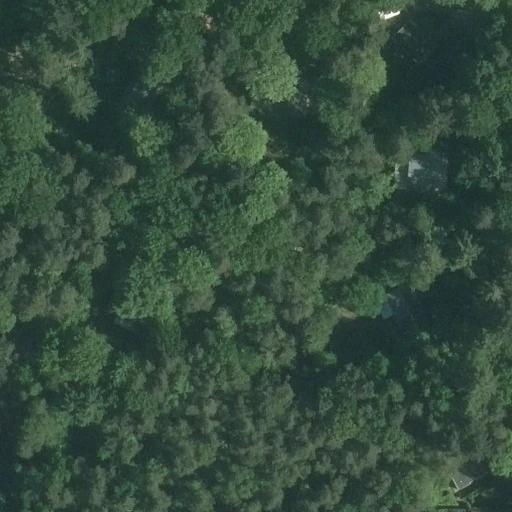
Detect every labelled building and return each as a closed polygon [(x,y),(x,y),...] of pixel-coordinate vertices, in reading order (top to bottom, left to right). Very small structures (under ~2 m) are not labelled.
[(438,46),(412,20),(393,38),(419,65),(438,46)] [(459,34),(440,52),(449,62),(468,44),(459,34)] [(148,67),(129,99),(147,111),(156,96),(163,100),(174,82),(148,67)] [(259,109),(304,115),(308,88),(276,84),(275,95),(261,93),(259,109)] [(411,156),(409,192),(446,193),(447,158),(411,156)] [(94,293),(105,297),(113,276),(100,277),(94,293)] [(145,334),(154,309),(122,297),(126,288),(112,283),(103,307),(128,316),(124,326),(145,334)] [(386,295),(405,334),(429,323),(422,307),(414,311),(402,288),(386,295)] [(0,350),(0,352),(35,368),(46,342),(10,326),(0,350)] [(471,484),(470,483),(486,474),(476,456),(461,464),(457,458),(444,465),(458,490),(471,484)] [(468,497),(489,487),(485,479),(464,488),(468,497)]
